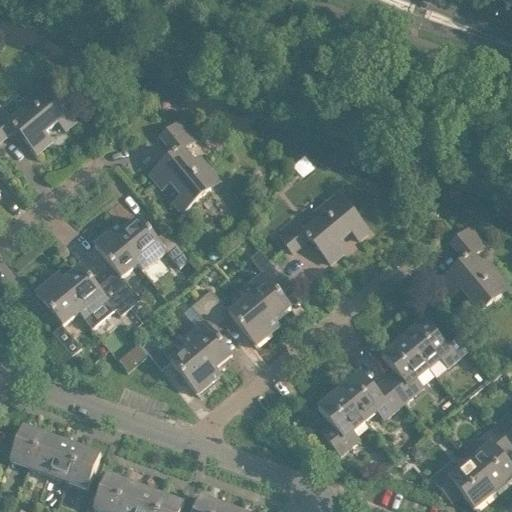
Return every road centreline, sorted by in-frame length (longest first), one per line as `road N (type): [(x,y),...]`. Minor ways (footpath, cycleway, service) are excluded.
road 1 (residential): [(178,445),(390,268)]
road 2 (residential): [(178,445),(0,378)]
road 3 (residential): [(315,494),(178,445)]
road 4 (tertiary): [(511,49),(381,0)]
